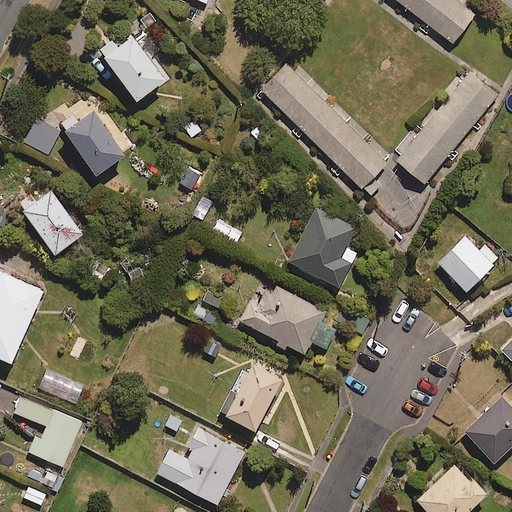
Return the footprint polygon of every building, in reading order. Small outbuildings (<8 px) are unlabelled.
[(473,9),(460,0),(401,0),(451,38),(473,9)] [(141,29),(136,22),(115,37),(114,35),(101,45),(134,90),(163,69),(136,33),(141,29)] [(259,85),(371,194),(385,179),(374,169),(386,157),(285,58),(259,85)] [(451,81),(455,85),(397,154),(424,177),(497,91),(469,68),(462,75),(459,72),(451,81)] [(94,165),(122,145),(111,129),(116,126),(92,92),(59,114),(94,165)] [(196,114),(181,122),(190,139),(204,131),(196,114)] [(60,128),(36,115),(23,138),(47,151),(60,128)] [(257,118),(246,128),(262,144),(272,134),(257,118)] [(81,224),(49,181),(33,192),(31,189),(19,198),(53,244),(81,224)] [(354,223),(314,203),(288,255),(338,280),(355,247),(345,241),(354,223)] [(11,209),(0,206),(0,220),(7,222),(11,209)] [(218,217),(211,231),(274,263),(281,249),(218,217)] [(499,253),(471,224),(437,256),(464,285),(499,253)] [(41,281),(0,263),(0,348),(10,353),(41,281)] [(325,346),(336,323),(320,316),(325,305),(260,275),(240,317),(277,334),(273,342),(285,347),(289,340),(305,348),(309,339),(325,346)] [(208,284),(201,295),(227,310),(233,298),(208,284)] [(370,318),(344,304),(336,319),(362,333),(370,318)] [(511,332),(501,344),(511,354),(511,332)] [(224,342),(208,334),(199,353),(214,360),(224,342)] [(97,345),(77,335),(69,353),(89,363),(97,345)] [(283,370),(251,352),(223,404),(255,421),(283,370)] [(496,456),(511,439),(511,401),(501,391),(466,428),(496,456)] [(46,421),(41,434),(35,431),(28,448),(62,462),(80,418),(20,394),(14,408),(46,421)] [(184,415),(167,406),(159,421),(176,430),(184,415)] [(244,446),(198,421),(182,451),(169,444),(156,467),(216,499),(244,446)] [(460,511),(484,489),(455,459),(416,496),(431,511),(460,511)] [(49,490),(27,481),(21,497),(43,506),(49,490)]
